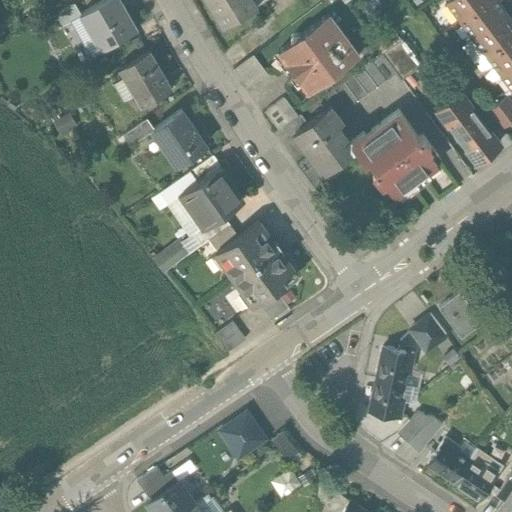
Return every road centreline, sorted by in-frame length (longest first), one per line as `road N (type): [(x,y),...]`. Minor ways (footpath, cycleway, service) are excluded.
road 1 (residential): [(362,288),(238,120),(170,0)]
road 2 (residential): [(262,359),(310,428),(431,511)]
road 3 (residential): [(88,479),(262,359)]
road 4 (residential): [(362,288),(511,180)]
road 5 (residential): [(262,359),(362,288)]
